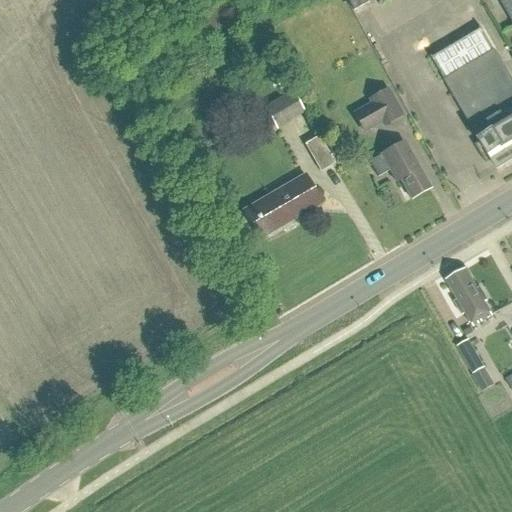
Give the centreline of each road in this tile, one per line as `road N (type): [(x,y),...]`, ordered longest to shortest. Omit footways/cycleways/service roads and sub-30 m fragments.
road 1 (secondary): [(274,343),(511,197)]
road 2 (secondary): [(274,343),(260,342),(180,385),(146,419)]
road 3 (secondary): [(146,419),(192,405),(267,356),(274,343)]
road 4 (secondary): [(129,430),(6,511)]
